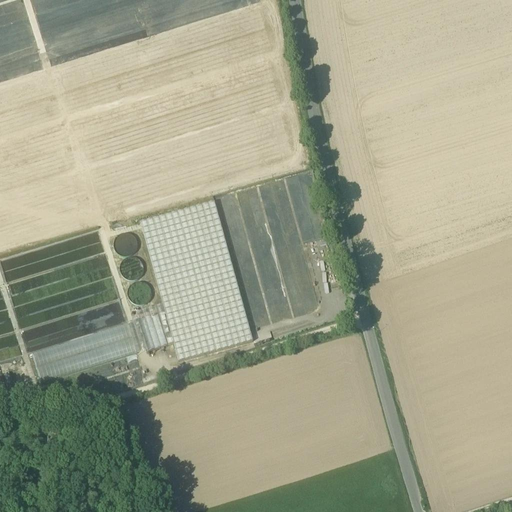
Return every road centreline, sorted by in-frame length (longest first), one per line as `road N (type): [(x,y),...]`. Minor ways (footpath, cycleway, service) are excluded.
road 1 (unclassified): [(0,403),(109,399),(367,316)]
road 2 (unclassified): [(298,0),(324,154),(367,316)]
road 3 (unclassified): [(367,316),(422,511)]
road 4 (track): [(109,399),(161,511)]
